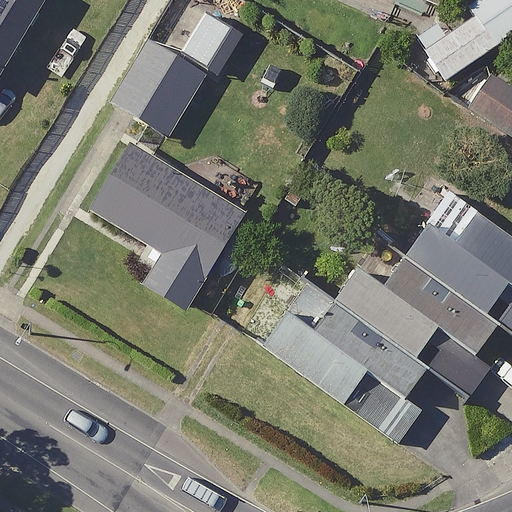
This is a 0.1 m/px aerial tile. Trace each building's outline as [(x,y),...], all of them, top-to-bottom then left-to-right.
[(0,0),(0,108),(65,0),(0,0)] [(416,0),(443,14),(450,0),(416,0)] [(447,87),(511,47),(511,0),(494,0),(421,44),(447,87)] [(211,80),(157,50),(124,110),(177,140),(211,80)] [(511,85),(505,80),(478,112),(511,139),(511,85)] [(252,219),(140,153),(102,218),(145,244),(126,275),(195,316),(252,219)] [(420,269),(510,335),(511,336),(511,239),(465,206),(420,269)] [(510,335),(420,269),(398,300),(356,270),(333,302),(285,268),(241,330),(395,440),(436,384),(481,416),(508,377),(490,364),(510,335)]
